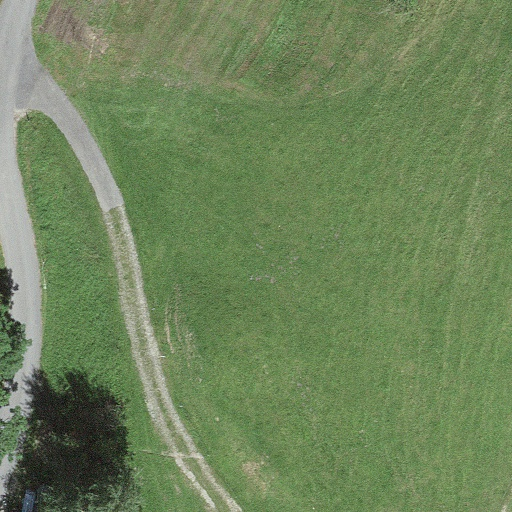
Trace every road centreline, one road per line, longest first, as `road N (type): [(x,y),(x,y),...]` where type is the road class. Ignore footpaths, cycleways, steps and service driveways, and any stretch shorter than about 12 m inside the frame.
road 1 (track): [(0,63),(43,95),(93,161),(173,426),(228,511)]
road 2 (track): [(0,464),(22,393),(24,291),(0,154)]
